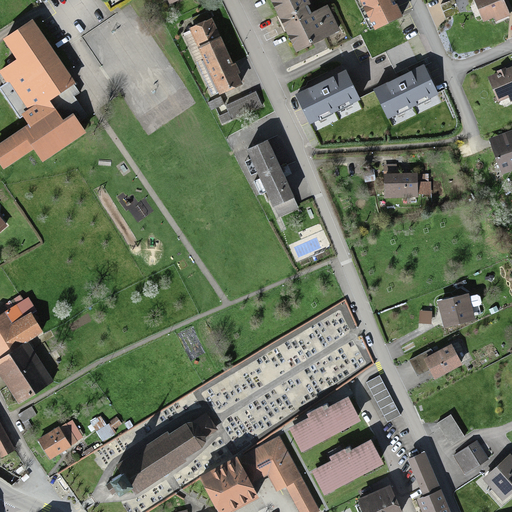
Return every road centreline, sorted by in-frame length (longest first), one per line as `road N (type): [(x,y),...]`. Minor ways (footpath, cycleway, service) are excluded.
road 1 (residential): [(229,0),(455,511)]
road 2 (residential): [(413,0),(475,148)]
